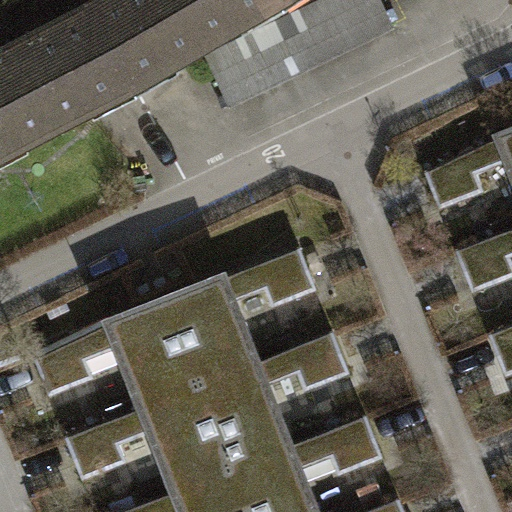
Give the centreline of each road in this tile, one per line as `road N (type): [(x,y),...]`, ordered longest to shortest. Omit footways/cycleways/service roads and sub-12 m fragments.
road 1 (residential): [(338,138),(487,511)]
road 2 (residential): [(0,299),(338,138)]
road 3 (residential): [(338,138),(511,52)]
